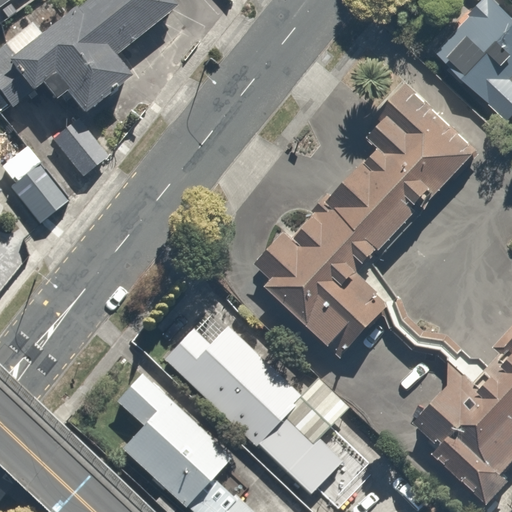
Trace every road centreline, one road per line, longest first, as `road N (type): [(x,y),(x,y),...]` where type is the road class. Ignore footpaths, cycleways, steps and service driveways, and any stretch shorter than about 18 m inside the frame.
road 1 (tertiary): [(0,394),(318,0)]
road 2 (tertiary): [(95,511),(0,422)]
